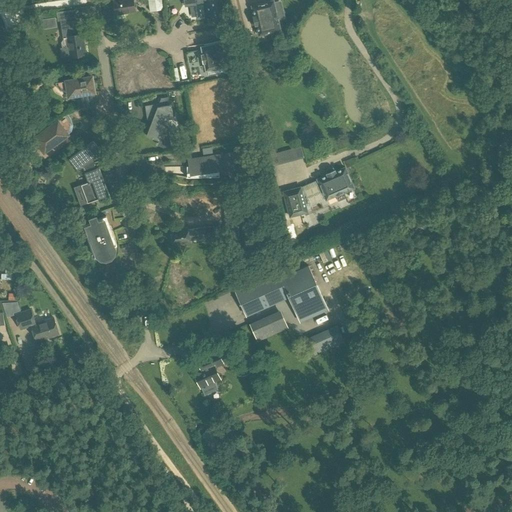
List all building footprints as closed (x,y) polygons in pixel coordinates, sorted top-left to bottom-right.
[(116,0),(113,1),(115,14),(135,11),(133,0),(116,0)] [(147,0),(150,12),(164,9),(162,0),(147,0)] [(184,0),(185,5),(195,4),(197,19),(207,17),(207,19),(218,17),(216,1),(216,0),(184,0)] [(252,6),(254,16),(253,16),(255,25),(256,25),(259,35),(280,30),(278,20),(280,19),(278,11),(276,11),(273,1),(252,6)] [(54,17),(41,20),(42,29),(56,26),(54,17)] [(60,49),(62,58),(70,57),(86,54),(83,34),(79,34),(76,18),(60,21),(63,39),(61,42),(62,48),(60,49)] [(204,63),(205,71),(227,66),(223,43),(200,47),(202,55),(201,55),(203,63),(204,63)] [(154,87),(169,85),(166,69),(152,71),(150,57),(116,62),(118,71),(116,74),(117,78),(119,79),(119,80),(144,76),(145,77),(152,76),(154,87)] [(96,106),(93,92),(94,92),(94,91),(95,90),(95,86),(93,84),(92,77),(55,82),(55,86),(59,91),(66,93),(76,91),(79,109),(96,106)] [(205,120),(217,118),(216,113),(226,111),(224,98),(232,97),(230,87),(229,87),(228,81),(219,83),(220,89),(212,91),(210,91),(211,95),(197,97),(199,108),(203,107),(205,120)] [(162,106),(162,103),(145,106),(147,120),(152,120),(146,136),(159,141),(167,119),(173,118),(171,104),(162,106)] [(71,119),(67,114),(34,138),(37,143),(34,146),(37,150),(41,148),(44,152),(71,132),(73,125),(71,119)] [(69,159),(78,171),(83,168),(93,160),(102,153),(93,141),(69,159)] [(187,166),(187,178),(219,177),(219,168),(237,168),(237,167),(235,153),(202,157),(202,158),(202,163),(191,164),(191,166),(187,166)] [(95,169),(93,160),(83,168),(88,183),(81,186),(87,203),(109,195),(99,167),(95,169)] [(317,179),(326,200),(336,196),(338,201),(346,197),(344,192),(353,189),(344,167),(317,179)] [(231,207),(228,187),(178,195),(181,215),(231,207)] [(282,193),(289,218),(306,213),(300,188),(282,193)] [(314,188),(306,188),(307,196),(315,195),(314,188)] [(226,237),(239,236),(237,212),(224,213),(226,237)] [(82,226),(93,256),(98,254),(99,258),(104,261),(110,261),(115,258),(118,255),(120,251),(106,216),(98,219),(97,216),(90,219),(91,222),(82,226)] [(56,221),(59,231),(70,227),(66,217),(56,221)] [(204,228),(205,238),(206,242),(219,240),(219,236),(217,226),(204,228)] [(194,229),(188,230),(187,228),(180,229),(180,231),(171,232),(173,243),(182,242),(182,243),(189,242),(189,241),(196,240),(194,229)] [(278,272),(289,297),(300,321),(328,309),(308,265),(295,271),(292,266),(278,272)] [(247,316),(289,297),(278,272),(236,291),(247,316)] [(7,305),(9,310),(19,307),(17,302),(7,305)] [(16,314),(21,329),(31,326),(36,341),(59,334),(54,318),(36,324),(31,309),(16,314)] [(251,326),(258,340),(266,337),(259,322),(251,326)] [(194,372),(201,388),(220,379),(215,367),(223,363),(217,351),(196,361),(200,369),(194,372)] [(237,366),(242,377),(256,370),(251,359),(237,366)] [(181,402),(187,412),(199,406),(193,395),(181,402)]
